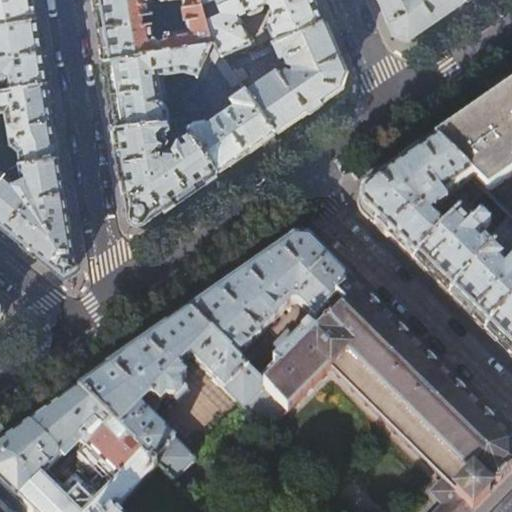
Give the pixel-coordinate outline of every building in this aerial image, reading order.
[(33,0),(0,0),(0,26),(37,20),(33,0)] [(207,20),(205,12),(203,5),(201,0),(94,0),(105,62),(214,44),(207,20)] [(323,22),(313,0),(232,0),(218,6),(221,13),(207,20),(214,44),(222,56),(251,44),(240,17),(246,15),(247,15),(247,16),(248,16),(250,17),(251,16),(252,16),(260,13),(261,12),(262,11),(262,10),(262,9),(262,8),(262,7),(262,6),(265,5),(269,6),(270,9),(268,9),(266,12),(269,17),(268,20),(267,26),(263,28),(266,35),(270,33),(274,43),(323,22)] [(378,0),(395,36),(409,40),(465,1),(463,0),(378,0)] [(44,64),(37,20),(0,26),(0,91),(4,91),(4,86),(2,85),(0,84),(0,77),(2,77),(3,77),(4,76),(4,75),(5,75),(6,75),(6,76),(7,77),(8,77),(10,78),(11,78),(12,78),(14,89),(47,84),(44,64)] [(345,73),(323,22),(274,43),(250,53),(253,60),(257,58),(257,57),(275,49),(278,58),(281,59),(284,58),(287,64),(293,66),(293,67),(292,67),(292,68),(292,70),(292,72),(286,70),(279,74),(276,71),(246,91),(275,133),(309,110),(341,87),(345,73)] [(209,55),(214,44),(105,62),(115,129),(170,120),(168,109),(164,101),(163,98),(160,75),(185,71),(199,77),(209,55)] [(222,56),(214,44),(209,55),(232,88),(240,82),(234,73),(227,63),(222,56)] [(243,67),(234,73),(240,82),(249,76),(243,67)] [(52,110),(47,84),(14,89),(4,91),(0,91),(0,114),(4,114),(9,146),(17,153),(19,165),(59,159),(52,110)] [(187,129),(189,132),(217,173),(220,171),(245,154),(275,133),(246,91),(245,89),(229,100),(233,105),(207,124),(205,122),(194,123),(187,129)] [(459,127),(435,144),(484,192),(486,194),(511,175),(511,90),(466,122),(459,127)] [(182,97),(188,100),(191,94),(185,91),(182,97)] [(170,120),(115,129),(124,182),(130,218),(143,224),(180,198),(217,173),(189,132),(179,138),(173,151),(168,151),(171,143),(166,138),(172,131),(170,120)] [(479,197),(484,192),(435,144),(400,167),(367,190),(364,194),(361,200),(361,203),(363,210),(390,238),(415,262),(448,228),(434,216),(447,207),(443,201),(466,185),(476,201),(479,197)] [(77,269),(59,159),(19,165),(21,180),(15,184),(3,174),(2,175),(0,177),(0,224),(8,231),(65,278),(71,274),(77,269)] [(511,175),(486,194),(493,201),(510,217),(511,218),(511,175)] [(479,197),(476,201),(484,209),(489,205),(493,201),(486,194),(484,192),(479,197)] [(451,297),(511,235),(511,218),(510,217),(488,239),(487,243),(480,250),(474,243),(489,227),(490,227),(492,226),(482,217),(475,224),(464,213),(448,228),(415,262),(433,280),(451,297)] [(509,259),(511,256),(511,235),(451,297),(468,315),(486,332),(511,306),(511,266),(505,274),(498,267),(504,260),(509,259)] [(233,283),(189,313),(236,360),(293,304),(299,304),(316,321),(333,304),(352,284),(309,242),(294,241),(233,283)] [(443,507),(437,511),(471,511),(489,494),(500,483),(511,471),(511,442),(396,327),(352,284),(333,304),(316,321),(303,334),(296,341),(282,355),(266,371),(261,376),(257,381),(235,404),(243,412),(251,420),(256,415),(272,431),(282,420),(290,412),(330,371),(443,482),(431,495),(443,507)] [(511,306),(486,332),(503,348),(511,357),(511,306)] [(235,404),(257,381),(248,372),(236,360),(189,313),(128,356),(79,390),(158,468),(174,483),(195,462),(147,414),(158,403),(160,405),(166,398),(168,400),(175,400),(178,404),(185,397),(182,393),(182,387),(179,384),(186,378),(179,370),(189,359),(235,404)] [(273,347),(282,355),(296,341),(287,332),(273,347)] [(252,368),(248,372),(257,381),(261,376),(252,368)] [(115,511),(158,468),(79,390),(67,398),(14,435),(0,444),(0,481),(18,500),(40,477),(76,439),(81,445),(80,445),(79,446),(78,447),(77,449),(77,451),(77,452),(78,453),(79,455),(81,455),(82,455),(79,459),(80,461),(93,474),(97,478),(89,486),(101,498),(115,511)] [(203,468),(251,420),(243,412),(196,460),(203,468)] [(93,474),(80,461),(78,463),(91,476),(93,474)] [(40,477),(18,500),(25,507),(30,511),(114,511),(115,511),(101,498),(93,506),(77,491),(66,502),(40,477)]
